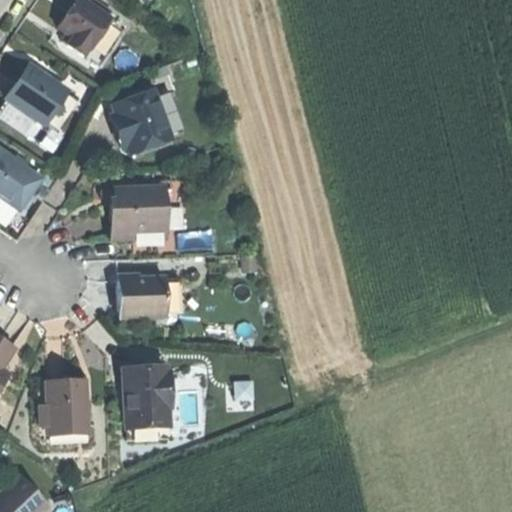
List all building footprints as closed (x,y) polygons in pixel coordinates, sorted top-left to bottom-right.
[(79,0),(71,12),(60,29),(76,39),(70,48),(85,58),(90,50),(94,53),(115,21),(83,0),(79,0)] [(8,100),(47,127),(70,94),(32,66),(18,85),(8,100)] [(131,144),(135,155),(174,142),(157,91),(118,105),(121,115),(131,144)] [(125,147),(131,144),(121,115),(115,117),(120,132),(125,147)] [(0,194),(22,210),(43,181),(0,150),(0,194)] [(113,224),(114,242),(136,242),(135,233),(170,232),(169,217),(164,217),(163,188),(118,190),(119,206),(112,206),(113,224)] [(122,297),(122,318),(170,318),(170,281),(140,281),(122,282),(122,297)] [(0,394),(13,374),(4,369),(17,348),(1,339),(0,337),(0,394)] [(140,367),(124,368),(126,426),(168,425),(168,408),(171,408),(170,372),(165,372),(165,366),(140,367)] [(51,407),(52,430),(90,429),(88,383),(67,383),(50,383),(51,407)] [(42,429),(52,430),(51,407),(42,407),(42,429)] [(169,438),(168,425),(126,426),(126,440),(169,438)] [(0,511),(45,511),(51,507),(22,476),(0,496),(0,511)]
